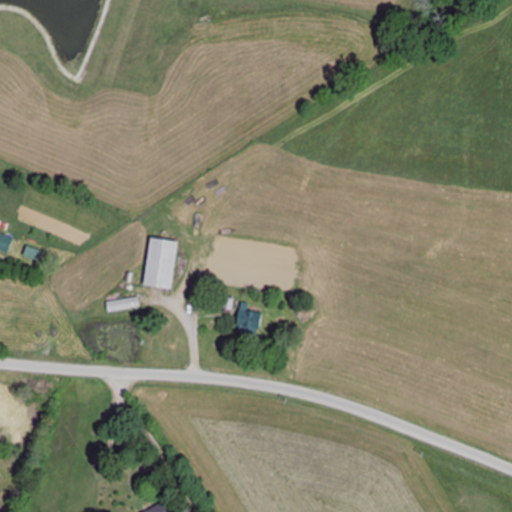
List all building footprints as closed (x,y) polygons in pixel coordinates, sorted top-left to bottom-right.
[(0,249),(11,254),(17,239),(0,232),(0,249)] [(176,291),(183,242),(155,238),(148,287),(176,291)] [(109,303),(111,311),(140,307),(138,299),(109,303)] [(253,304),(242,304),(242,332),(265,332),(265,311),(253,311),(253,304)] [(12,419),(0,417),(0,440),(10,441),(12,419)] [(148,511),(170,511),(165,502),(148,511)]
